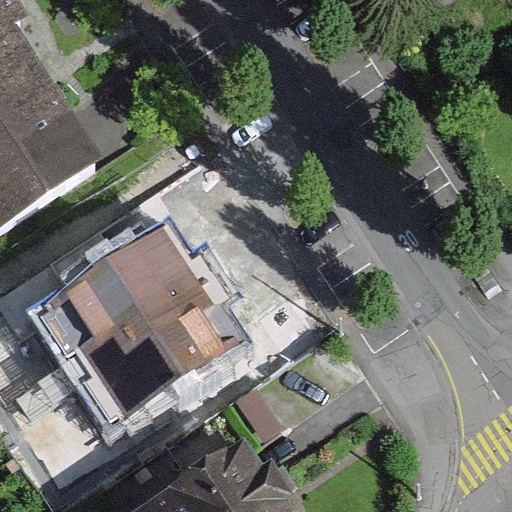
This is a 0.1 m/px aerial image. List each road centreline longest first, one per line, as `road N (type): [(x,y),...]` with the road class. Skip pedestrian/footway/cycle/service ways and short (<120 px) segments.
road 1 (residential): [(511,412),(230,0)]
road 2 (unknown): [(372,208),(192,325)]
